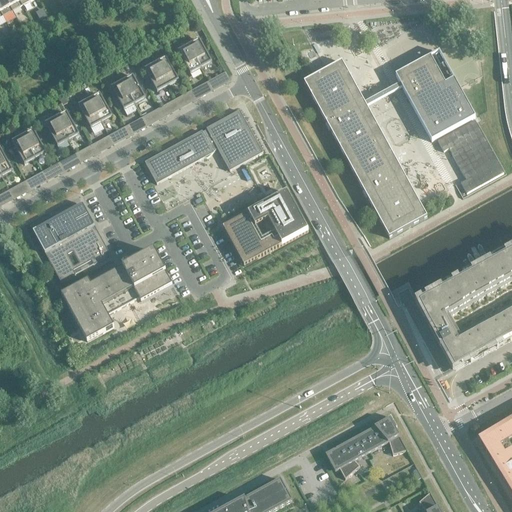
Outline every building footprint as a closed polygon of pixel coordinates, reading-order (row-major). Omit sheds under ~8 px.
[(9,7),(5,0),(0,0),(0,12),(3,17),(13,12),(10,7),(9,7)] [(19,2),(17,0),(5,0),(9,7),(10,7),(13,12),(22,6),(20,2),(19,2)] [(199,41),(189,47),(201,70),(205,67),(211,64),(206,54),(207,54),(202,45),(201,45),(199,41)] [(201,70),(189,47),(178,53),(180,56),(180,57),(185,66),(190,75),(197,71),(197,72),(201,70)] [(475,119),(439,53),(395,77),(431,143),(475,119)] [(166,59),(156,65),(168,88),(172,86),(172,85),(178,82),(173,72),(168,63),(166,59)] [(304,84),(322,116),(389,240),(427,219),(342,63),(304,84)] [(168,88),(156,65),(145,71),(147,75),(152,84),(157,93),(164,90),(168,88)] [(230,83),(225,74),(221,76),(226,85),(230,83)] [(133,78),(122,83),(135,106),(139,104),(138,103),(145,100),(140,90),(135,81),(133,78)] [(135,106),(122,83),(112,89),(114,93),(119,102),(124,111),(131,108),(135,106)] [(195,90),(192,92),(197,101),(200,99),(195,90)] [(197,101),(192,92),(188,94),(193,103),(197,101)] [(92,94),(87,97),(102,124),(105,122),(112,118),(107,109),(107,108),(102,99),(100,96),(95,98),(92,94)] [(102,124),(87,97),(81,100),(84,105),(79,107),(81,111),(80,111),(85,120),(86,120),(91,129),(98,126),(102,124)] [(162,108),(159,110),(163,119),(167,117),(162,108)] [(163,119),(159,110),(155,112),(160,121),(163,119)] [(209,159),(209,158),(217,150),(230,173),(263,155),(240,112),(206,130),(207,131),(203,134),(202,133),(145,164),(157,186),(203,160),(206,160),(207,160),(208,159),(209,159)] [(67,114),(56,120),(68,142),(72,140),(79,136),(74,127),(69,117),(67,114)] [(68,142),(56,120),(46,125),(47,129),(52,138),(53,138),(58,148),(64,144),(65,144),(68,142)] [(463,185),(468,195),(505,175),(476,122),(440,143),(445,153),(451,150),(468,182),(463,185)] [(129,126),(125,128),(130,137),(134,135),(129,126)] [(130,137),(125,128),(122,130),(127,139),(130,137)] [(26,130),(20,133),(35,160),(39,158),(46,154),(40,145),(41,145),(36,135),(35,136),(33,132),(29,135),(26,130)] [(35,160),(20,133),(15,136),(17,141),(12,144),(14,147),(19,156),(25,166),(31,162),(35,160)] [(96,144),(92,146),(97,155),(101,153),(96,144)] [(97,155),(92,146),(89,149),(93,157),(97,155)] [(0,150),(0,174),(2,178),(6,176),(12,172),(7,163),(8,163),(3,154),(2,154),(0,150)] [(63,163),(59,165),(64,174),(68,172),(63,163)] [(64,174),(59,165),(55,167),(60,176),(64,174)] [(30,181),(26,183),(31,192),(34,190),(30,181)] [(31,192),(26,183),(22,185),(27,194),(31,192)] [(287,194),(223,229),(244,268),(308,232),(287,194)] [(91,230),(79,208),(33,233),(61,284),(76,277),(73,272),(91,262),(94,267),(111,257),(106,248),(105,248),(97,233),(93,236),(90,230),(91,230)] [(167,277),(154,253),(102,281),(119,311),(139,300),(141,303),(171,286),(167,278),(167,277)] [(407,290),(397,295),(419,346),(438,380),(511,339),(511,256),(419,307),(418,308),(407,290)] [(119,311),(102,281),(91,287),(88,282),(61,296),(70,312),(87,343),(102,335),(114,329),(108,317),(119,311)] [(408,453),(395,430),(397,430),(391,418),(379,425),(380,426),(326,456),(335,474),(340,471),(345,481),(360,469),(355,463),(389,444),(393,457),(407,453),(407,454),(408,453)] [(511,438),(511,427),(511,425),(499,432),(483,442),(495,461),(505,455),(505,454),(500,446),(505,443),(511,438)] [(511,450),(505,454),(505,455),(495,461),(501,470),(511,463),(511,450)] [(511,475),(511,463),(501,470),(506,479),(511,475)] [(226,511),(225,511),(223,511),(275,511),(292,503),(281,481),(235,506),(229,511),(226,511)] [(439,511),(430,494),(429,494),(430,495),(419,504),(425,511),(439,511)]
